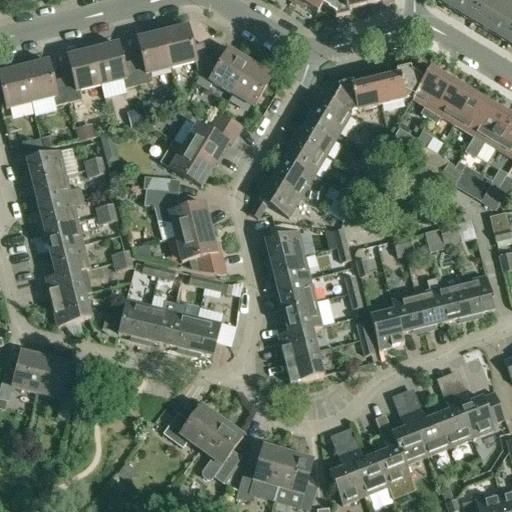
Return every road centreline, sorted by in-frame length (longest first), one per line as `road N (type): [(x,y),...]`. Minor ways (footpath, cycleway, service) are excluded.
road 1 (residential): [(238,381),(256,309),(238,187),(320,51)]
road 2 (residential): [(0,252),(20,334),(238,381)]
road 3 (residential): [(238,381),(280,425),(314,429),(356,410),(383,379),(484,338)]
road 4 (unclassified): [(127,4),(0,39)]
